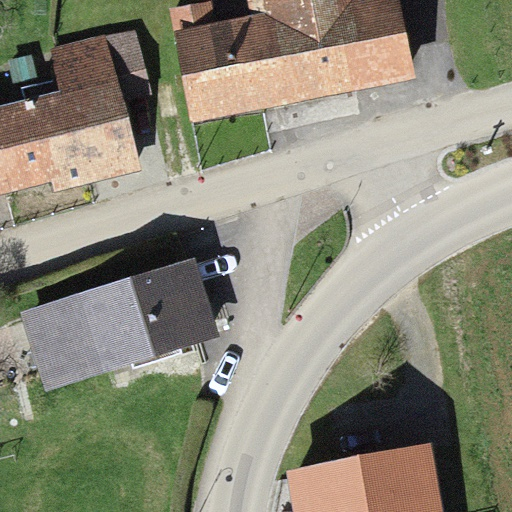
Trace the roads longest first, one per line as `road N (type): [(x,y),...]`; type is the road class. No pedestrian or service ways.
road 1 (unclassified): [(511,107),(0,252)]
road 2 (secondary): [(511,188),(412,239),(330,314),(280,389),(255,446),(240,511)]
